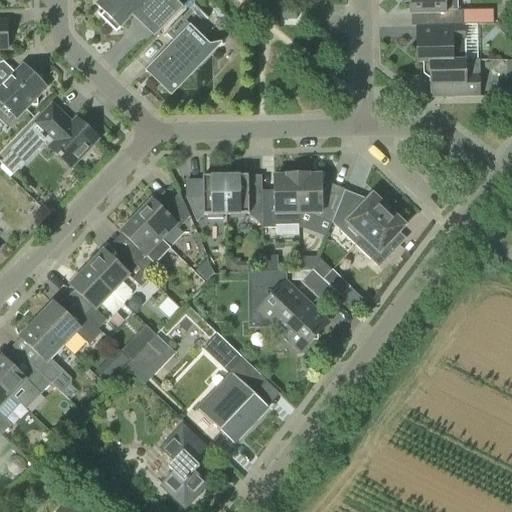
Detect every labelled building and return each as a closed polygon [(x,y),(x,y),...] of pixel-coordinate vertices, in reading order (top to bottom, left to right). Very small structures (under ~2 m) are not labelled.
[(98,0),(95,6),(102,13),(98,17),(117,35),(138,14),(149,25),(170,4),(166,0),(98,0)] [(436,28),(442,28),(464,28),(464,13),(456,13),(455,0),(410,0),(411,17),(436,16),(436,28)] [(172,88),(211,47),(182,20),(167,36),(175,44),(152,68),(172,88)] [(0,23),(0,52),(8,52),(8,23),(0,23)] [(464,64),(464,62),(464,43),(466,43),(466,28),(464,28),(442,28),(442,40),(418,41),(418,66),(431,65),(464,64)] [(431,65),(431,89),(456,88),(456,100),(480,100),(479,62),(464,62),(464,64),(431,65)] [(34,78),(24,68),(5,88),(3,85),(0,87),(0,102),(18,119),(46,90),(43,87),(43,78),(34,78)] [(73,127),(53,107),(35,126),(56,145),(51,150),(71,170),(99,141),(78,122),(73,127)] [(12,175),(18,169),(20,171),(26,164),(11,150),(10,151),(12,152),(1,164),(12,175)] [(298,216),(299,216),(298,177),(288,178),(288,179),(275,179),(275,202),(262,203),(262,204),(263,229),(263,231),(276,230),(276,227),(298,227),(298,216)] [(332,226),(345,192),(322,183),(322,178),(309,179),(309,177),(298,177),(299,216),(306,216),(332,226)] [(263,229),(262,204),(250,204),(249,178),(226,179),(227,217),(249,217),(263,229)] [(204,217),(227,217),(226,179),(204,179),(204,199),(187,200),(197,225),(204,217)] [(363,240),(390,213),(373,198),(369,202),(345,193),(346,192),(345,192),(332,226),(341,233),(348,226),(362,239),(363,240)] [(137,218),(162,242),(177,227),(180,230),(191,219),(180,195),(163,213),(152,202),(137,218)] [(363,240),(362,239),(355,246),(379,270),(407,242),(400,235),(406,229),(390,213),(363,240)] [(154,251),(162,242),(137,218),(121,234),(137,249),(127,259),(141,272),(146,277),(162,259),(154,251)] [(87,270),(123,305),(131,297),(131,292),(123,285),(130,278),(104,253),(87,270)] [(116,313),(123,305),(87,270),(70,287),(93,309),(84,317),(98,331),(107,322),(97,313),(102,307),(108,313),(116,313)] [(341,297),(350,287),(332,271),(323,281),(341,297)] [(150,281),(146,277),(141,272),(132,281),(141,290),(150,281)] [(323,305),(334,293),(313,273),(301,285),(323,305)] [(301,353),(328,325),(286,285),(286,274),(247,274),(248,330),(276,329),(301,353)] [(98,331),(84,317),(82,315),(74,324),(54,305),(37,322),(64,348),(77,335),(90,347),(102,335),(98,331)] [(52,361),(64,348),(37,322),(20,339),(40,358),(32,367),(33,368),(52,386),(61,395),(70,385),(71,380),(52,361)] [(130,362),(155,336),(146,327),(121,353),(130,362)] [(117,350),(108,359),(120,370),(128,361),(117,350)] [(52,386),(33,368),(23,379),(2,358),(0,360),(0,386),(12,398),(27,383),(41,397),(52,386)] [(233,446),(268,410),(252,394),(264,381),(242,360),(229,374),(232,377),(198,412),(233,446)] [(0,415),(0,410),(12,398),(0,386),(0,436),(2,438),(12,427),(0,415)] [(185,509),(206,486),(194,474),(200,469),(194,463),(206,451),(183,429),(162,452),(174,464),(168,469),(174,475),(163,487),(185,509)] [(2,438),(0,436),(0,454),(9,445),(2,438)] [(75,511),(64,503),(57,511),(75,511)]
